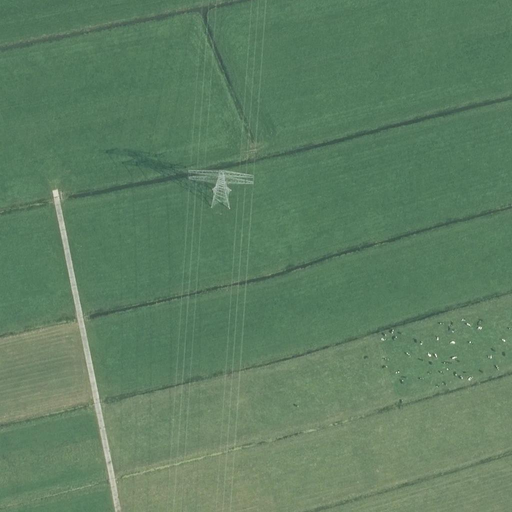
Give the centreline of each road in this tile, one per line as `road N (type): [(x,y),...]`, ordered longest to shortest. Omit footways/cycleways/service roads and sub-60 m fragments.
road 1 (track): [(57,192),(119,511)]
road 2 (track): [(124,0),(0,25)]
